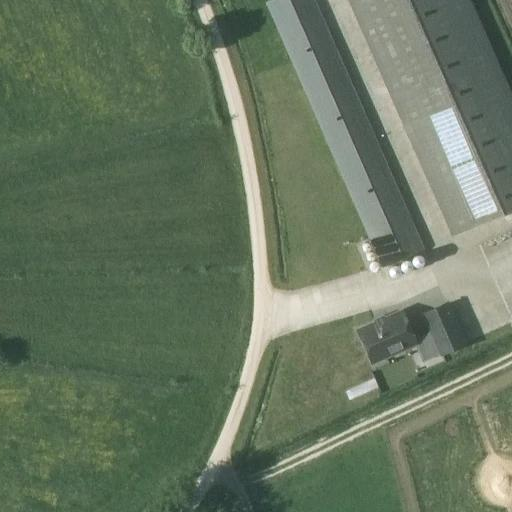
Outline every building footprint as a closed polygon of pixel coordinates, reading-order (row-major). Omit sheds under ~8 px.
[(273,0),(262,5),(379,270),(423,251),(312,0),(273,0)] [(511,210),(511,99),(468,0),(346,0),(451,238),(511,210)] [(511,219),(466,237),(472,252),(482,249),(484,256),(503,249),(503,250),(511,246),(511,219)] [(422,315),(440,355),(464,344),(446,304),(422,315)] [(401,311),(357,331),(372,364),(416,344),(401,311)]
